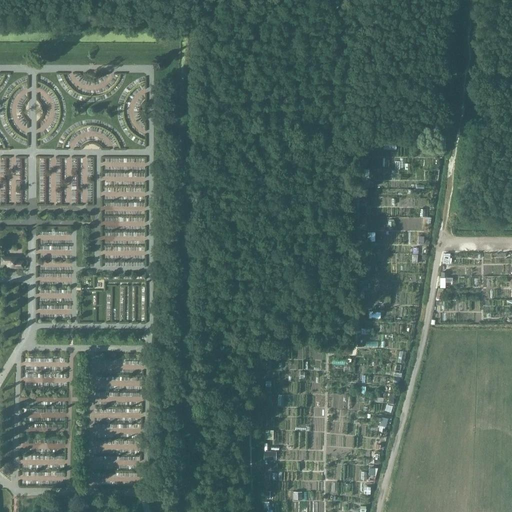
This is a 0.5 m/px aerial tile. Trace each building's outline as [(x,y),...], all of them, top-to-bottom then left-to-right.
[(22,267),(23,261),(17,261),(17,257),(1,257),(1,263),(7,263),(7,267),(22,267)] [(373,310),(372,317),(384,318),(385,311),(373,310)] [(300,369),(300,379),(308,379),(308,369),(300,369)] [(67,401),(52,401),(52,408),(67,409),(67,401)] [(30,407),(30,415),(48,415),(48,406),(30,407)] [(304,500),(304,490),(296,490),(297,500),(304,500)]
